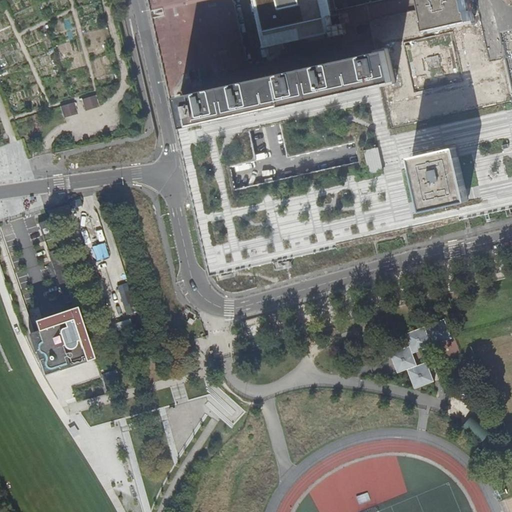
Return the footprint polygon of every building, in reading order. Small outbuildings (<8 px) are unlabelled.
[(149,0),(188,169),(212,277),(511,209),(511,0),(255,0),(267,47),(269,63),(262,65),(250,68),(234,0),(149,0)] [(95,97),(83,101),(86,111),(98,107),(95,97)] [(74,104),(61,108),(64,118),(77,114),(74,104)] [(92,247),(96,260),(109,256),(104,243),(92,247)] [(26,321),(40,368),(86,354),(72,307),(62,310),(26,321)] [(112,325),(114,331),(132,325),(130,318),(112,325)] [(444,323),(405,337),(410,350),(391,357),(398,376),(407,372),(415,392),(434,384),(427,364),(417,368),(413,357),(451,343),(444,323)] [(463,427),(483,439),(488,430),(469,418),(463,427)]
